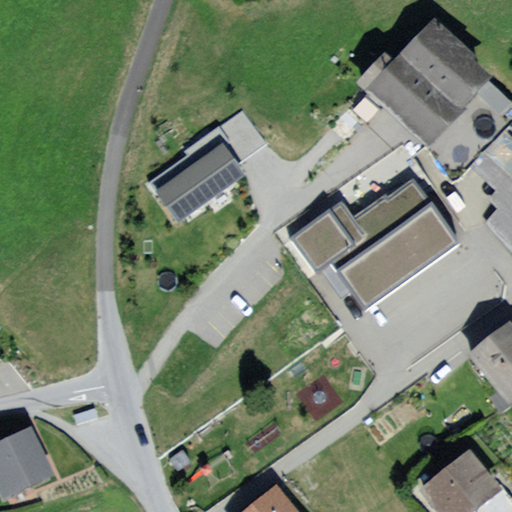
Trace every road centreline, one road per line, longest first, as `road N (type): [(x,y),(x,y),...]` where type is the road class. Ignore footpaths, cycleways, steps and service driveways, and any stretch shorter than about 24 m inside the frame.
road 1 (residential): [(113,366),(105,275),(109,181),(126,100),(164,0)]
road 2 (residential): [(511,307),(216,511)]
road 3 (residential): [(160,511),(113,366)]
